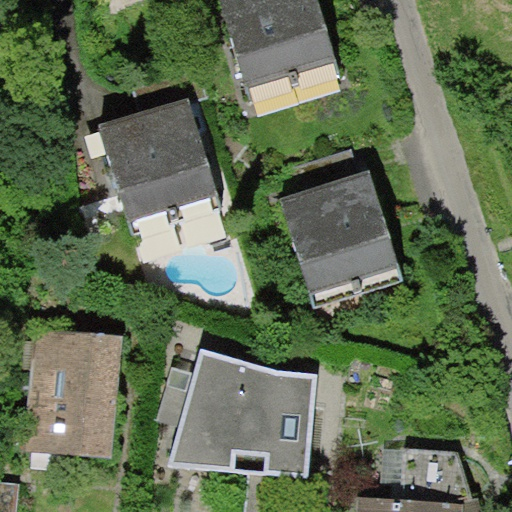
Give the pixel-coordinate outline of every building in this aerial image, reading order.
[(322,0),(224,0),(253,99),(343,74),(322,0)] [(193,106),(103,131),(141,268),(231,243),(193,106)] [(372,180),(287,206),(318,308),(403,283),(372,180)] [(123,344),(35,336),(25,456),(113,463),(123,344)] [(156,425),(184,434),(174,469),(248,478),(246,511),(323,511),(326,484),(310,484),(317,384),(276,384),(207,357),(202,376),(176,372),(156,425)] [(362,503),(361,511),(461,511),(477,502),(463,457),(383,450),(382,504),(362,503)] [(0,511),(15,511),(17,486),(0,484),(0,511)]
